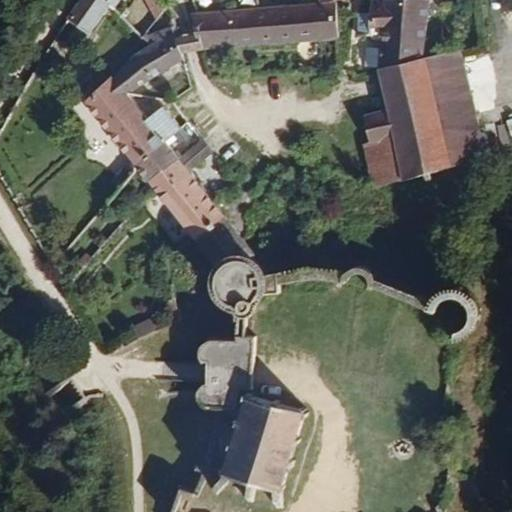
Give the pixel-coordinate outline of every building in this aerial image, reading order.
[(67,0),(60,11),(84,30),(105,1),(113,6),(116,0),(67,0)] [(141,0),(154,17),(168,7),(162,0),(141,0)] [(422,0),(358,0),(353,29),(375,26),(370,60),(382,106),(354,112),(374,182),(479,158),(451,47),(415,51),(422,0)] [(341,36),(340,1),(324,2),(186,13),(190,50),(341,36)] [(160,21),(71,98),(201,256),(212,275),(217,267),(225,261),(234,258),(243,259),(252,263),(254,255),(122,94),(176,55),(160,21)] [(185,319),(177,301),(177,300),(170,303),(178,322),(185,319)] [(156,331),(151,321),(137,327),(142,338),(156,331)] [(235,411),(251,395),(252,338),(239,338),(235,338),(235,341),(207,341),(198,348),(198,359),(205,364),(205,384),(196,390),(196,405),(205,409),(235,411)] [(296,465),(298,458),(293,456),(297,444),(302,445),(304,438),(300,437),(305,420),(283,413),(285,407),(276,404),(274,410),(246,401),(241,416),(236,415),(234,421),(239,423),(234,438),(228,436),(226,444),(229,445),(226,456),(220,454),(218,461),(221,462),(213,490),(219,492),(224,477),(245,484),(241,497),(250,500),(254,486),(277,493),(272,507),(278,508),(285,487),(290,488),(292,482),(286,480),(292,463),(296,465)]
